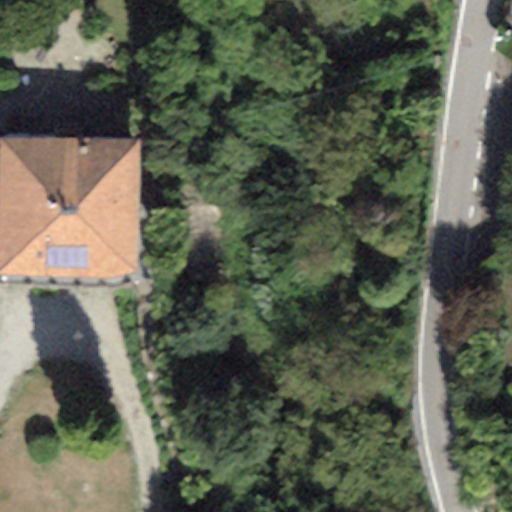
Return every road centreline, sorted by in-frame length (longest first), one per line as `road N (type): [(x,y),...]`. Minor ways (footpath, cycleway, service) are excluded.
road 1 (tertiary): [(480,0),(424,287),(426,401),(452,511)]
road 2 (unclassified): [(156,511),(136,405),(106,342),(30,341),(0,392)]
